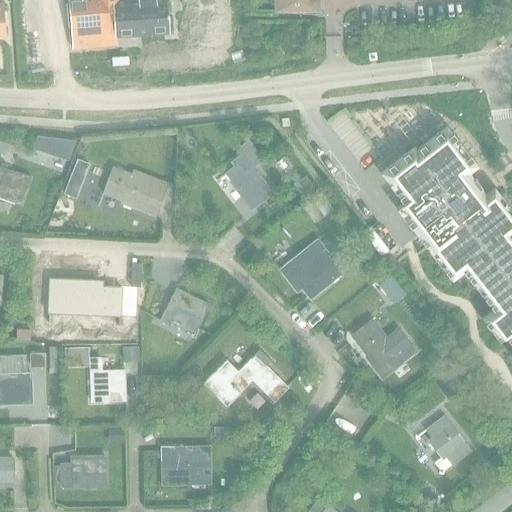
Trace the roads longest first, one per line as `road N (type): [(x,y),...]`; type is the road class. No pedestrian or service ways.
road 1 (residential): [(250,511),(321,399),(316,367),(193,256),(0,245)]
road 2 (unclassified): [(0,97),(104,103),(490,60)]
